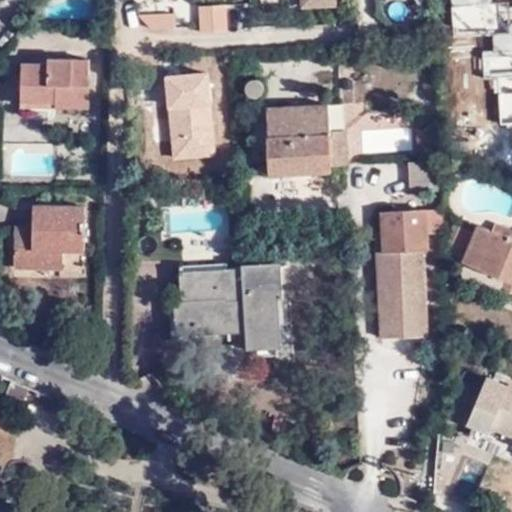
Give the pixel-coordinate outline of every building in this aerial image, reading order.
[(95,62),(54,62),(54,67),(28,66),(26,113),(58,114),(61,112),(64,112),(65,108),(94,110),(95,62)] [(333,104),(271,105),(274,172),(335,170),(335,164),(350,164),(349,132),(334,131),(333,104)] [(362,153),(413,153),(413,125),(362,124),(362,153)] [(431,132),(421,132),(421,150),(431,150),(431,132)] [(89,207),(37,206),(36,225),(20,225),(19,264),(66,266),(68,247),(87,248),(89,207)] [(395,330),(396,339),(426,337),(423,251),(427,250),(425,212),(380,213),(381,231),(374,232),(379,331),(395,330)] [(511,230),(497,224),(494,232),(478,227),(463,262),(511,281),(511,230)] [(279,262),(240,263),(241,266),(223,266),(223,275),(179,277),(181,327),(224,324),(225,332),(243,331),(244,343),(276,341),(273,294),(280,294),(279,262)] [(379,340),(396,339),(395,330),(379,331),(379,340)] [(33,390),(14,381),(7,397),(25,406),(33,390)] [(511,389),(493,381),(475,422),(511,437),(511,389)]
